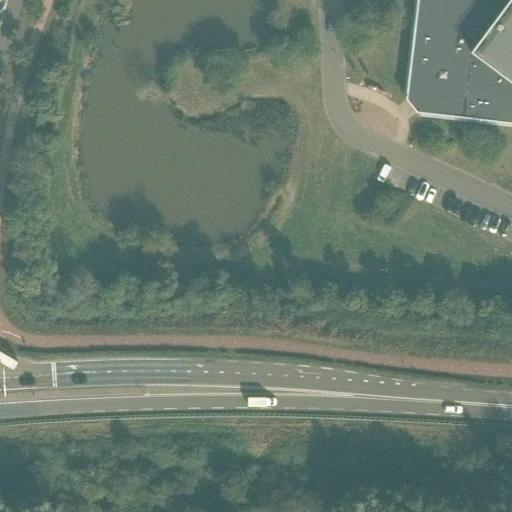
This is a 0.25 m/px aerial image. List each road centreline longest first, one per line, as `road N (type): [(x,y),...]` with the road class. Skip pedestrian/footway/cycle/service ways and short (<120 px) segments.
road 1 (secondary): [(422,399),(292,377),(0,383)]
road 2 (secondary): [(0,409),(422,399)]
